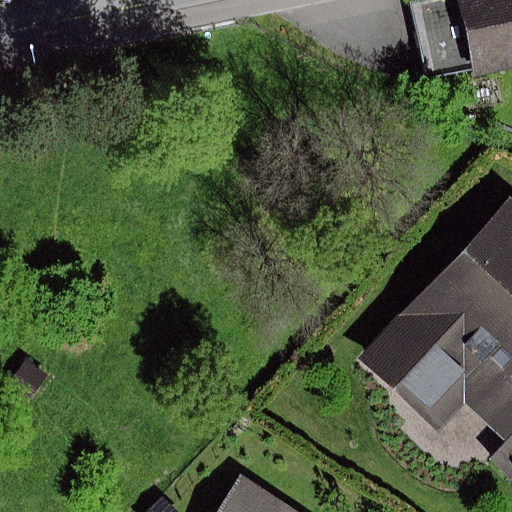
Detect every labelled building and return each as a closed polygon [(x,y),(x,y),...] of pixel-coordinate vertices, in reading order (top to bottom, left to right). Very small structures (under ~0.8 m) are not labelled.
[(470,69),(455,0),(412,0),(407,1),(423,79),(470,69)] [(511,0),(455,0),(470,69),(471,74),(511,65),(511,0)] [(511,205),(506,199),(353,357),(433,435),(456,411),(511,466),(511,205)] [(23,356),(1,387),(27,405),(49,374),(23,356)] [(287,511),(237,480),(215,511),(287,511)]
